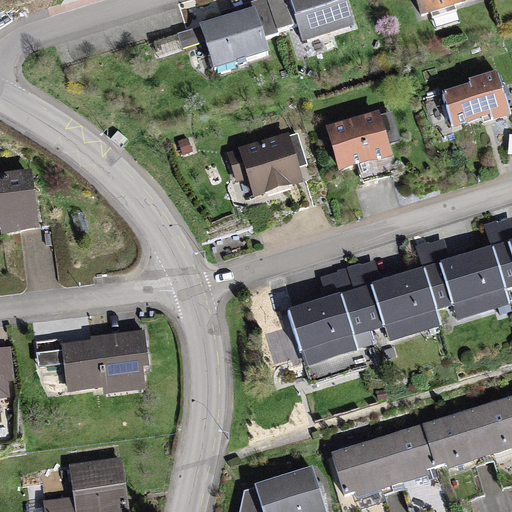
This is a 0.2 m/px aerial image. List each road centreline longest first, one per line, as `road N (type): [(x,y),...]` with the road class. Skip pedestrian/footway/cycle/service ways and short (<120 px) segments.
road 1 (residential): [(511,185),(188,284)]
road 2 (residential): [(188,284),(153,222),(102,167),(0,95)]
road 3 (residential): [(187,511),(206,373),(188,284)]
road 4 (residential): [(0,311),(188,284)]
road 5 (residential): [(137,0),(26,33),(0,63)]
